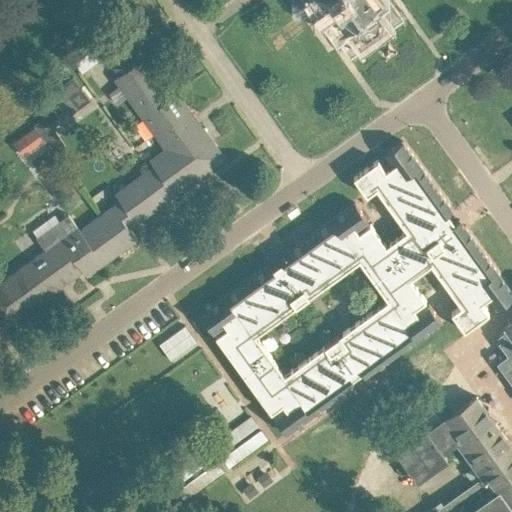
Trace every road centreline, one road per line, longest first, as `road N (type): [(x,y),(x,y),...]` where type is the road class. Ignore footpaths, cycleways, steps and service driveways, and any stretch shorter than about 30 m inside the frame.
road 1 (residential): [(0,395),(303,182)]
road 2 (residential): [(303,182),(168,0)]
road 3 (residential): [(148,511),(0,448)]
road 4 (residential): [(511,224),(420,98)]
road 5 (residential): [(303,182),(420,98)]
